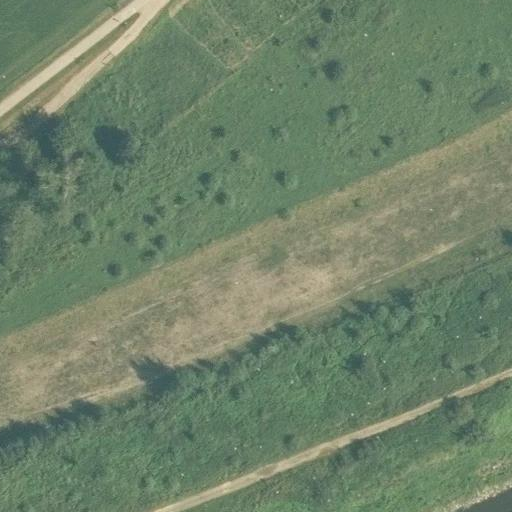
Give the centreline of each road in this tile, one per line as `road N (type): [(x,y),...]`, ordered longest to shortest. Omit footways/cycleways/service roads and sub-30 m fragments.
road 1 (track): [(511,377),(174,511)]
road 2 (track): [(0,149),(110,59)]
